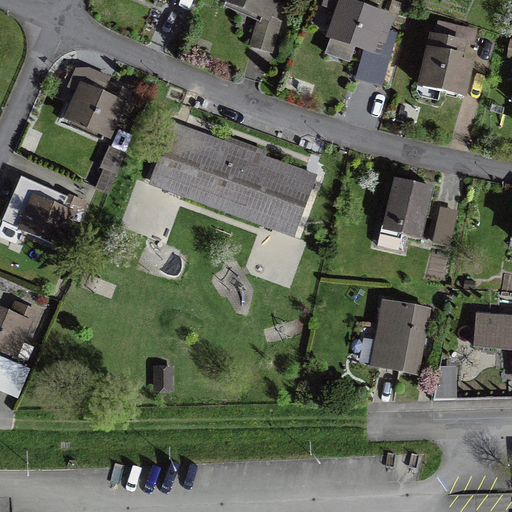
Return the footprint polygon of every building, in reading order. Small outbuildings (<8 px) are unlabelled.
[(271,52),(279,23),(267,18),(274,0),(223,0),(224,0),(261,17),(252,47),(271,52)] [(350,62),(355,46),(370,52),(376,34),(384,37),(391,18),(345,2),(327,54),(350,62)] [(439,22),(436,37),(434,37),(423,87),(462,96),(467,73),(457,71),(463,43),(446,39),(449,25),(439,22)] [(133,94),(117,87),(111,99),(83,87),(69,120),(107,137),(119,110),(125,113),(133,94)] [(185,129),(182,136),(171,132),(166,146),(183,153),(169,191),(277,230),(291,191),(308,198),(313,183),(302,179),(305,172),(264,157),(266,152),(228,139),(226,143),(185,129)] [(111,149),(103,167),(116,172),(124,155),(111,149)] [(86,203),(69,196),(68,198),(22,178),(3,222),(59,247),(71,219),(78,221),(86,203)] [(378,245),(403,252),(407,236),(421,239),(433,189),(422,186),(421,186),(420,186),(419,187),(418,188),(418,189),(394,184),(385,225),(383,224),(378,245)] [(458,213),(445,210),(438,240),(451,243),(458,213)] [(429,310),(385,302),(378,340),(383,341),(379,368),(417,375),(429,310)] [(0,349),(13,356),(25,329),(30,331),(38,313),(22,306),(17,318),(0,310),(0,349)] [(511,318),(478,316),(475,347),(511,349),(511,318)] [(30,371),(4,360),(0,368),(0,387),(19,396),(30,371)] [(460,367),(447,367),(440,397),(459,397),(460,367)] [(0,511),(14,511),(13,495),(0,496),(0,511)]
